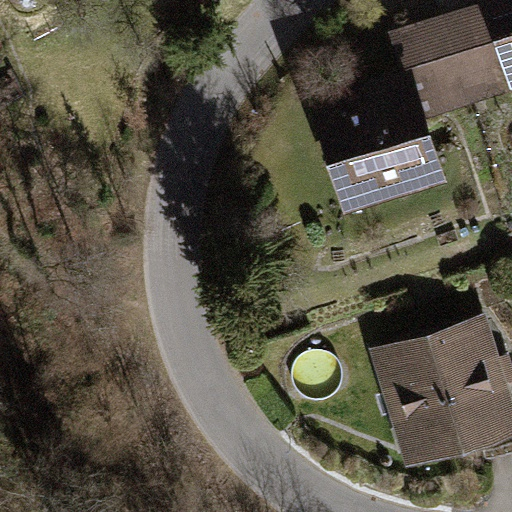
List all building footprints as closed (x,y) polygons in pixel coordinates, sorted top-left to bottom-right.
[(511,75),(489,0),(482,0),(441,12),(468,101),(511,87),(511,75)] [(511,0),(489,0),(511,75),(511,0)] [(468,101),(441,12),(387,28),(398,66),(421,59),(436,111),(468,101)] [(359,91),(314,104),(345,208),(455,176),(436,111),(421,59),(398,66),(355,79),(359,91)] [(511,396),(486,310),(370,344),(405,460),(511,428),(511,396)]
